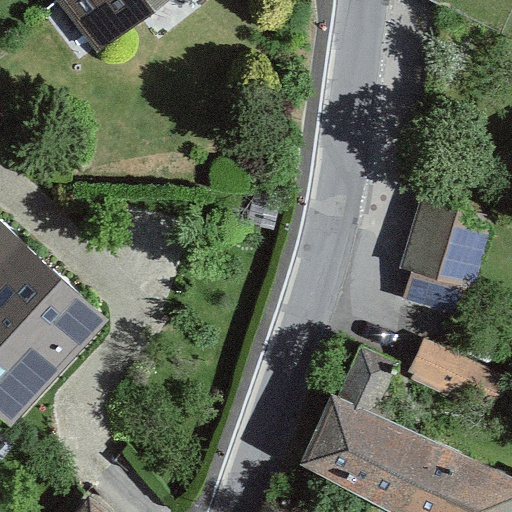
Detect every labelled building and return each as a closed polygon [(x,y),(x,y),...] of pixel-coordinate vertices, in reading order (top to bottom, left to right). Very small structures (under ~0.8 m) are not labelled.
[(50,0),(97,61),(177,0),(50,0)] [(427,192),(406,261),(446,267),(464,199),(427,192)] [(0,427),(12,438),(104,334),(0,241),(0,427)] [(432,334),(412,370),(496,408),(509,370),(432,334)] [(336,401),(307,461),(414,511),(511,511),(511,491),(365,422),(391,368),(365,356),(342,404),(336,401)]
